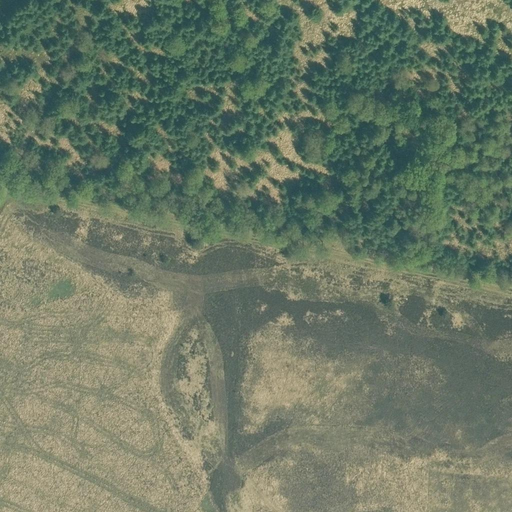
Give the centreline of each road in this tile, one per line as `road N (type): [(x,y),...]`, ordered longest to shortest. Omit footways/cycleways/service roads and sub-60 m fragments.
road 1 (track): [(5,188),(511,293)]
road 2 (track): [(96,0),(0,200)]
